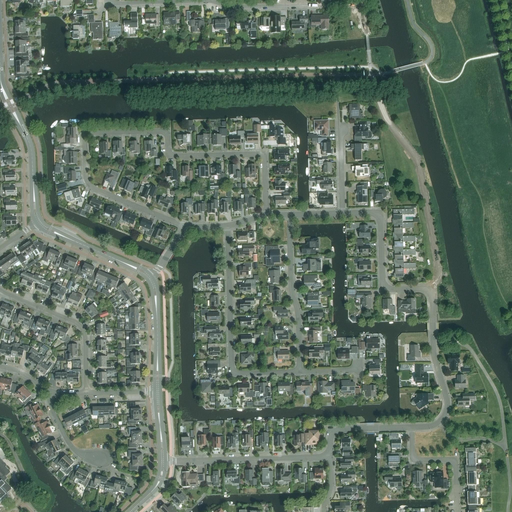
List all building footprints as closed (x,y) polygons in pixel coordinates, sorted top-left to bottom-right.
[(180,13),(179,13),(174,13),(174,12),(170,12),(170,13),(164,13),(164,24),(170,24),(170,23),(176,23),(176,19),(180,19),(180,13)] [(190,12),(187,12),(187,21),(190,21),(190,27),(193,27),(193,33),(201,32),(201,29),(203,29),(203,19),(201,20),(201,17),(190,18),(190,12)] [(137,13),(131,14),(131,22),(124,22),(124,27),(128,27),(128,28),(138,28),(137,13)] [(97,40),(103,40),(102,23),(94,23),(94,15),(88,15),(88,23),(91,23),(91,33),(93,33),(93,38),(93,40),(97,40)] [(156,16),(156,15),(146,15),(146,24),(156,23),(156,25),(159,25),(159,16),(156,16)] [(300,22),(292,22),(292,30),(304,29),(304,23),(308,23),(308,16),(300,17),(300,22)] [(312,21),(309,21),(309,27),(315,27),(315,25),(321,24),(321,29),(328,29),(328,24),(328,16),(312,16),(312,21)] [(286,17),(259,18),(259,31),(260,31),(259,26),(271,26),(271,32),(280,32),(280,26),(286,26),(286,17)] [(14,18),(14,21),(14,22),(15,22),(15,27),(25,27),(25,21),(28,21),(28,18),(14,18)] [(225,20),(224,20),(212,20),(213,25),(215,25),(215,30),(225,30),(225,29),(229,29),(229,19),(225,19),(225,20)] [(256,23),(255,23),(250,23),(248,22),(248,20),(248,19),(236,19),(236,26),(241,26),(241,29),(248,28),(248,31),(251,31),(251,38),(257,38),(256,31),(256,23)] [(121,27),(118,27),(118,22),(118,23),(109,23),(109,29),(111,29),(111,32),(109,32),(110,36),(109,36),(109,39),(112,39),(112,38),(119,38),(118,35),(121,35),(121,27)] [(78,37),(85,37),(84,25),(73,26),(74,33),(73,33),(73,34),(73,39),(78,39),(78,37)] [(14,33),(14,37),(28,37),(28,33),(26,33),(25,27),(15,27),(16,33),(14,33)] [(15,42),(16,42),(16,47),(26,47),(26,41),(28,41),(28,38),(14,38),(15,42)] [(15,53),(15,57),(29,56),(29,53),(26,53),(26,47),(16,47),(16,53),(15,53)] [(15,58),(15,62),(16,62),(17,67),(27,67),(26,61),(29,61),(29,58),(15,58)] [(17,67),(17,73),(15,73),(16,77),(29,76),(29,73),(27,73),(27,67),(17,67)] [(350,119),(362,118),(362,111),(359,111),(359,105),(349,105),(350,119)] [(329,130),(328,121),(314,121),(315,131),(322,130),(322,136),(328,136),(328,130),(329,130)] [(361,141),(361,137),(367,137),(367,139),(370,139),(372,137),(372,133),(370,132),(367,132),(367,122),(360,122),(360,127),(361,127),(361,128),(355,128),(355,136),(354,136),(355,141),(361,141)] [(261,132),(261,125),(253,125),(254,134),(247,134),(247,142),(258,142),(258,133),(257,133),(261,132)] [(267,137),(274,137),(278,140),(278,145),(286,145),(285,139),(283,139),(283,128),(274,129),(274,126),(267,126),(267,129),(269,129),(270,137),(267,137)] [(74,144),(74,139),(76,139),(75,128),(68,128),(68,136),(66,136),(67,139),(67,144),(74,144)] [(221,136),(227,136),(227,129),(219,129),(219,135),(215,135),(214,135),(213,135),(213,145),(221,145),(221,136)] [(236,145),(241,145),(240,138),(244,138),(244,131),(237,131),(238,136),(229,137),(230,145),(236,144),(236,145)] [(183,144),(185,144),(187,144),(191,144),(191,134),(187,134),(187,136),(177,136),(178,141),(179,141),(179,142),(179,143),(179,144),(179,145),(180,146),(183,144)] [(204,144),(210,144),(210,134),(203,134),(203,136),(197,136),(197,146),(204,146),(204,144)] [(330,141),(327,141),(327,138),(318,138),(318,143),(321,143),(321,147),(323,147),(323,152),(327,152),(327,154),(331,154),(330,141)] [(122,149),(121,141),(114,142),(114,153),(121,152),(122,155),(125,155),(125,149),(122,149)] [(151,152),(151,157),(157,157),(157,150),(153,150),(153,141),(145,141),(145,152),(151,152)] [(134,154),(140,154),(140,145),(137,145),(136,142),(130,142),(130,152),(134,151),(134,154)] [(108,151),(107,143),(100,143),(101,154),(105,154),(105,157),(111,157),(111,151),(108,151)] [(364,144),(351,145),(351,150),(355,150),(355,161),(362,160),(361,150),(364,150),(364,144)] [(278,153),(274,153),(274,160),(285,159),(284,156),(289,156),(289,149),(281,149),(278,150),(278,153)] [(76,163),(76,153),(74,153),(74,150),(64,150),(65,156),(63,158),(63,160),(65,162),(67,162),(67,164),(76,163)] [(5,165),(15,164),(15,157),(10,158),(10,157),(9,157),(9,154),(2,154),(3,161),(5,161),(5,165)] [(328,163),(328,160),(319,160),(319,165),(323,165),(324,173),(331,173),(331,163),(328,163)] [(285,171),(290,171),(290,164),(282,164),(278,165),(278,168),(275,168),(275,175),(285,174),(285,171)] [(208,178),(208,165),(208,166),(199,166),(199,170),(196,170),(197,175),(199,175),(199,178),(205,177),(208,177),(208,178)] [(234,178),(240,178),(240,172),(237,172),(237,165),(229,166),(230,175),(234,175),(234,178)] [(246,171),(246,178),(251,178),(255,178),(255,175),(255,165),(249,165),(249,171),(246,171)] [(221,174),(221,166),(216,166),(216,167),(211,167),(211,176),(218,176),(218,179),(220,181),(224,181),(224,174),(221,174)] [(75,171),(74,167),(64,168),(65,174),(69,174),(69,182),(76,181),(76,171),(75,171)] [(173,174),(173,167),(166,167),(166,177),(171,177),(171,181),(177,180),(177,174),(173,174)] [(189,173),(189,167),(183,167),(183,177),(187,176),(187,181),(192,181),(192,173),(189,173)] [(364,175),(367,175),(367,168),(360,168),(360,167),(352,167),(352,171),(357,171),(357,176),(364,176),(364,175)] [(5,180),(15,179),(15,172),(9,173),(9,170),(3,170),(3,176),(5,176),(5,180)] [(119,174),(112,171),(111,175),(107,174),(105,180),(111,183),(110,184),(114,186),(119,174)] [(323,181),(323,178),(317,178),(317,184),(321,184),(322,190),(332,189),(331,181),(323,181)] [(124,190),(131,193),(133,187),(136,189),(139,183),(135,181),(134,183),(124,179),(120,188),(125,189),(124,190)] [(281,179),(275,179),(275,182),(276,182),(276,184),(275,184),(275,191),(285,190),(285,188),(287,188),(288,187),(288,185),(287,184),(280,184),(279,182),(281,182),(281,179)] [(358,203),(367,203),(366,183),(361,183),(361,187),(357,187),(358,203)] [(6,195),(16,194),(15,187),(10,188),(10,185),(3,185),(3,191),(5,191),(6,195)] [(140,197),(147,199),(149,196),(152,197),(153,194),(156,188),(150,185),(150,186),(149,185),(148,185),(147,185),(146,186),(145,187),(145,188),(144,188),(141,187),(142,186),(141,186),(139,192),(142,193),(140,197)] [(81,207),(84,200),(84,199),(81,198),(81,195),(80,195),(79,189),(64,193),(64,194),(65,193),(66,198),(67,199),(67,200),(68,201),(69,202),(70,202),(71,202),(72,202),(76,201),(79,202),(77,205),(81,207)] [(374,190),(370,190),(371,197),(374,197),(375,202),(382,202),(382,203),(382,199),(383,199),(385,198),(387,195),(387,193),(385,191),(383,190),(381,190),(379,191),(377,193),(377,195),(374,195),(374,190)] [(325,196),(325,193),(318,193),(318,196),(320,196),(320,205),(332,204),(332,196),(325,196)] [(284,197),(276,198),(276,205),(286,204),(286,200),(290,199),(289,194),(284,194),(284,197)] [(169,203),(173,205),(174,202),(174,199),(167,196),(166,199),(161,197),(158,204),(167,208),(169,203)] [(212,204),(208,204),(208,214),(215,213),(215,209),(218,209),(218,207),(218,200),(218,196),(215,196),(214,196),(214,199),(214,200),(212,200),(212,204)] [(256,208),(255,198),(248,199),(248,197),(245,197),(245,204),(248,204),(248,208),(256,208)] [(102,202),(92,198),(89,205),(86,204),(83,210),(89,213),(91,207),(99,210),(102,202)] [(181,214),(188,213),(188,205),(192,205),(192,199),(186,199),(186,203),(181,203),(181,214)] [(231,205),(231,199),(222,199),(221,200),(221,213),(228,213),(228,205),(231,205)] [(241,205),(244,205),(244,199),(239,199),(239,202),(234,202),(234,212),(241,212),(241,205)] [(6,210),(16,209),(16,202),(10,203),(10,200),(4,200),(4,206),(6,206),(6,210)] [(195,204),(195,214),(202,214),(202,209),(205,209),(205,202),(202,202),(202,204),(195,204)] [(119,211),(120,209),(112,206),(112,208),(108,207),(105,213),(111,216),(111,217),(112,219),(113,220),(112,221),(117,224),(122,212),(119,211)] [(393,210),(393,220),(393,223),(402,223),(402,215),(414,215),(414,209),(393,210)] [(133,225),(137,216),(127,212),(126,214),(123,213),(119,222),(125,224),(126,222),(133,225)] [(6,225),(16,224),(16,217),(12,218),(12,217),(10,217),(10,213),(3,214),(3,221),(6,221),(6,225)] [(150,229),(153,223),(149,221),(148,222),(142,219),(140,226),(143,227),(143,228),(144,230),(146,231),(145,234),(151,237),(153,230),(150,229)] [(413,223),(402,223),(393,223),(393,237),(403,237),(402,229),(413,228),(413,223)] [(163,238),(166,239),(169,234),(166,233),(167,229),(161,226),(159,230),(156,228),(155,231),(153,237),(158,239),(159,236),(163,238)] [(368,229),(368,226),(361,226),(361,230),(359,230),(359,238),(370,237),(370,229),(368,229)] [(254,232),(249,232),(249,233),(247,233),(238,233),(238,241),(247,240),(247,237),(249,237),(250,238),(254,238),(254,232)] [(415,236),(403,237),(393,237),(394,250),(403,250),(403,242),(415,242),(415,236)] [(303,246),(303,249),(303,254),(316,254),(316,249),(319,249),(318,239),(309,239),(309,243),(308,243),(308,244),(307,246),(303,246)] [(38,242),(36,243),(34,245),(31,240),(27,243),(32,252),(36,249),(40,253),(40,254),(44,244),(38,242)] [(27,243),(22,246),(28,254),(32,252),(27,243)] [(363,246),(363,243),(355,243),(356,250),(360,250),(360,253),(370,253),(370,246),(363,246)] [(22,255),(20,257),(23,262),(26,260),(24,257),(28,254),(22,246),(18,249),(22,255)] [(243,250),(239,250),(239,257),(249,257),(249,252),(254,252),(254,246),(247,247),(243,247),(243,250)] [(278,246),(266,247),(266,255),(270,255),(270,258),(266,259),(266,266),(274,266),(274,263),(280,263),(279,250),(278,250),(278,246)] [(52,261),(55,252),(50,249),(48,256),(45,254),(42,260),(47,263),(49,260),(52,261)] [(394,250),(394,264),(403,264),(403,256),(415,255),(415,250),(403,250),(394,250)] [(13,252),(9,255),(14,264),(19,261),(21,264),(23,262),(20,257),(17,258),(13,252)] [(55,252),(52,261),(54,262),(53,265),(58,267),(61,261),(58,260),(61,254),(55,252)] [(9,255),(5,258),(10,267),(14,264),(9,255)] [(69,268),(73,259),(67,257),(65,263),(62,262),(59,267),(68,271),(69,268)] [(5,258),(0,261),(6,269),(10,267),(5,258)] [(371,270),(370,263),(370,262),(363,262),(363,258),(355,259),(355,264),(359,264),(359,270),(371,270)] [(78,261),(73,259),(69,268),(72,269),(70,272),(76,274),(78,268),(75,267),(78,261)] [(303,265),(303,269),(308,269),(308,271),(317,271),(317,260),(308,260),(308,264),(303,265)] [(394,264),(394,277),(394,278),(404,277),(404,269),(416,269),(416,263),(403,264),(394,264)] [(86,275),(90,266),(85,264),(82,270),(79,269),(77,275),(82,277),(83,274),(86,275)] [(249,268),(251,268),(251,264),(244,264),(244,267),(239,267),(239,277),(244,277),(244,276),(249,276),(249,268)] [(90,266),(86,275),(89,276),(88,279),(93,281),(95,275),(92,274),(95,268),(90,266)] [(279,271),(280,271),(280,268),(273,268),(273,271),(269,271),(269,277),(271,276),(271,283),(279,283),(279,271)] [(26,271),(18,276),(23,279),(21,284),(26,286),(31,274),(27,273),(26,271)] [(96,284),(99,285),(104,273),(98,271),(95,280),(98,281),(96,284)] [(102,283),(105,284),(109,275),(104,273),(99,285),(101,286),(102,283)] [(31,274),(26,286),(31,288),(33,283),(36,284),(39,276),(35,274),(35,276),(31,274)] [(107,289),(109,290),(114,277),(109,275),(105,284),(108,286),(107,289)] [(371,286),(371,278),(365,278),(365,275),(355,275),(356,281),(361,280),(361,286),(371,286)] [(39,276),(36,284),(38,285),(36,290),(41,292),(46,281),(43,279),(44,278),(39,276)] [(318,279),(317,276),(304,276),(304,286),(308,286),(308,287),(310,287),(310,286),(313,286),(312,290),(314,290),(321,289),(320,284),(314,283),(314,279),(318,279)] [(115,289),(115,288),(119,280),(114,277),(109,290),(111,290),(112,287),(115,289)] [(210,277),(203,277),(200,277),(200,284),(207,284),(208,288),(218,288),(218,280),(210,280),(210,277)] [(46,281),(41,292),(47,294),(49,289),(51,288),(52,289),(54,284),(55,282),(51,280),(51,282),(46,281)] [(116,293),(117,295),(128,287),(125,283),(124,283),(122,281),(119,280),(115,288),(117,288),(118,291),(116,293)] [(249,284),(240,284),(240,292),(251,292),(251,289),(256,288),(256,280),(248,280),(249,284)] [(52,289),(51,290),(54,291),(52,296),(57,299),(60,291),(62,288),(62,287),(54,284),(52,289)] [(121,295),(123,297),(131,292),(128,287),(117,295),(118,297),(121,295)] [(273,302),(281,301),(281,290),(276,291),(276,287),(270,287),(270,293),(273,293),(273,302)] [(60,291),(57,299),(62,301),(65,293),(66,290),(66,289),(62,288),(60,291)] [(371,293),(357,294),(356,290),(347,290),(348,295),(354,298),(361,298),(362,302),(363,308),(371,308),(371,304),(370,304),(370,298),(371,298),(371,293)] [(122,302),(123,304),(134,296),(131,292),(123,297),(125,300),(122,302)] [(71,295),(67,303),(72,305),(76,297),(77,294),(73,293),(72,295),(71,295)] [(76,297),(72,305),(78,307),(81,299),(82,295),(77,293),(77,294),(76,297)] [(210,307),(219,306),(218,296),(212,296),(212,293),(205,293),(205,297),(207,297),(207,299),(210,299),(210,307)] [(309,297),(308,297),(308,302),(307,303),(308,304),(308,305),(312,305),(312,309),(322,308),(322,305),(318,305),(318,302),(319,301),(318,300),(318,297),(319,297),(319,293),(309,293),(309,297)] [(129,307),(129,308),(138,307),(138,306),(138,304),(137,302),(137,301),(134,296),(123,304),(125,306),(127,304),(129,307)] [(245,302),(240,302),(240,309),(250,309),(250,304),(254,304),(254,298),(248,299),(245,299),(245,302)] [(407,302),(403,302),(403,301),(398,301),(398,310),(398,313),(403,313),(403,309),(407,309),(415,309),(415,299),(407,299),(407,302)] [(390,314),(395,314),(395,307),(392,307),(392,300),(383,300),(383,310),(390,309),(390,314)] [(5,314),(9,305),(3,303),(1,308),(0,308),(0,314),(1,315),(2,313),(5,314)] [(93,303),(92,305),(85,310),(88,314),(95,309),(97,308),(93,303)] [(9,305),(5,314),(8,315),(7,318),(13,320),(15,314),(12,313),(14,307),(9,305)] [(288,317),(287,310),(281,311),(281,308),(274,308),(274,313),(278,313),(278,317),(288,317)] [(88,314),(92,319),(99,313),(95,309),(88,314)] [(23,322),(27,313),(21,310),(19,316),(16,315),(13,321),(18,324),(20,320),(23,322)] [(207,321),(219,321),(219,313),(212,313),(208,313),(208,310),(201,310),(201,316),(207,316),(207,321)] [(318,317),(323,317),(323,310),(314,310),(315,314),(308,314),(308,321),(318,321),(318,317)] [(27,313),(23,322),(26,323),(25,325),(31,327),(33,322),(30,320),(32,315),(27,313)] [(38,328),(41,329),(45,320),(39,318),(37,323),(34,322),(32,328),(37,330),(38,328)] [(48,328),(50,322),(45,320),(41,329),(40,331),(43,333),(49,335),(51,329),(48,328)] [(56,335),(59,337),(63,328),(57,325),(55,331),(52,330),(50,335),(55,338),(56,335)] [(205,327),(201,327),(201,328),(201,331),(202,334),(205,334),(210,334),(210,339),(220,338),(219,331),(215,331),(215,327),(212,327),(205,327)] [(288,339),(288,333),(283,333),(283,330),(282,330),(282,327),(275,327),(275,335),(278,335),(278,339),(288,339)] [(63,328),(59,337),(62,338),(61,341),(65,343),(71,339),(69,337),(66,335),(68,330),(63,328)] [(317,331),(321,331),(321,328),(313,328),(313,331),(309,331),(309,336),(309,342),(317,342),(317,331)] [(129,337),(129,340),(139,340),(139,334),(132,334),(132,331),(126,331),(126,337),(129,337)] [(71,339),(65,343),(65,347),(68,347),(68,351),(78,350),(78,344),(72,345),(71,340),(71,339)] [(139,340),(129,340),(129,343),(126,343),(126,349),(133,349),(133,345),(139,345),(139,340)] [(367,348),(379,348),(379,340),(367,340),(367,348)] [(11,345),(8,344),(5,356),(11,357),(11,355),(14,344),(13,344),(11,344),(11,345)] [(210,356),(220,356),(220,349),(218,349),(218,344),(208,344),(208,353),(210,355),(210,356)] [(29,346),(25,345),(23,345),(23,347),(20,346),(19,348),(17,357),(22,358),(24,351),(28,352),(29,346)] [(415,357),(420,357),(420,353),(418,353),(418,346),(411,346),(411,355),(407,355),(407,361),(415,361),(415,357)] [(309,358),(319,358),(319,354),(323,354),(323,347),(316,347),(316,351),(309,351),(309,358)] [(351,354),(357,354),(357,347),(351,347),(351,350),(349,350),(338,351),(338,359),(349,358),(349,354),(351,354)] [(39,353),(36,351),(34,350),(32,348),(29,353),(28,354),(30,356),(27,360),(32,364),(39,354),(39,353)] [(278,360),(289,360),(288,351),(280,351),(280,348),(274,348),(274,354),(278,354),(278,360)] [(66,360),(72,360),(72,357),(78,356),(78,350),(68,351),(68,354),(66,354),(66,360)] [(130,355),(130,359),(140,358),(140,353),(133,353),(133,350),(126,350),(126,356),(130,355)] [(242,355),(242,364),(251,364),(251,357),(254,357),(254,352),(248,352),(248,355),(242,355)] [(32,364),(36,367),(43,358),(44,357),(42,355),(42,356),(39,354),(32,364)] [(458,363),(459,363),(459,355),(447,355),(448,363),(451,363),(451,365),(451,371),(458,371),(458,363)] [(36,367),(35,368),(40,372),(45,365),(42,363),(45,359),(43,358),(36,367)] [(140,358),(130,359),(130,362),(127,362),(127,367),(133,367),(133,364),(140,364),(140,358)] [(369,366),(369,374),(370,374),(371,374),(371,375),(377,375),(377,374),(379,373),(379,374),(380,374),(380,373),(379,366),(379,363),(381,363),(380,359),(374,360),(374,363),(375,363),(376,366),(369,366)] [(219,365),(220,365),(220,361),(207,361),(207,365),(205,367),(206,370),(207,370),(208,374),(218,373),(218,367),(219,367),(219,365)] [(45,365),(40,372),(45,375),(52,365),(50,363),(48,367),(45,365)] [(416,374),(415,374),(415,383),(428,382),(428,374),(422,374),(422,371),(423,371),(423,365),(416,365),(416,374)] [(130,374),(130,377),(140,377),(140,371),(133,371),(133,368),(127,369),(127,374),(130,374)] [(455,388),(465,388),(465,380),(464,380),(464,375),(457,376),(457,380),(455,381),(455,388)] [(140,377),(130,377),(130,380),(127,380),(127,386),(134,386),(134,383),(140,383),(140,377)] [(7,379),(4,390),(10,391),(10,392),(13,393),(17,386),(11,385),(12,381),(7,379)] [(202,393),(212,393),(212,391),(212,383),(210,383),(210,380),(200,380),(201,387),(202,387),(202,393)] [(354,396),(360,396),(360,389),(354,389),(354,383),(350,383),(350,381),(342,381),(342,391),(348,391),(348,393),(354,393),(354,396)] [(306,396),(312,396),(312,386),(309,386),(308,382),(297,383),(298,391),(306,391),(306,396)] [(327,390),(334,390),(334,383),(327,384),(327,382),(318,382),(318,393),(327,393),(327,390)] [(259,392),(259,394),(263,394),(263,395),(266,395),(266,397),(271,397),(270,389),(267,389),(267,383),(259,384),(259,385),(254,385),(254,393),(255,393),(255,394),(255,392),(259,392)] [(288,394),(293,394),(293,384),(289,384),(289,383),(278,383),(278,391),(288,391),(288,394)] [(246,398),(253,397),(253,391),(249,391),(249,384),(245,384),(238,385),(238,393),(246,392),(246,398)] [(367,397),(375,397),(375,386),(366,386),(366,385),(362,385),(362,391),(366,391),(367,397)] [(17,386),(13,393),(14,395),(15,394),(19,398),(27,391),(23,386),(20,389),(17,386)] [(219,394),(224,394),(225,397),(229,397),(229,396),(233,396),(232,388),(229,388),(229,387),(219,387),(219,394)] [(27,391),(19,398),(24,402),(23,403),(25,405),(31,400),(29,397),(31,395),(27,391)] [(416,405),(419,409),(428,404),(428,400),(433,400),(433,394),(417,394),(417,398),(413,400),(413,401),(412,401),(412,402),(411,403),(412,403),(412,404),(412,405),(413,405),(414,405),(415,405),(416,405)] [(463,398),(458,398),(458,406),(465,406),(469,406),(469,400),(475,400),(474,394),(467,394),(463,394),(463,398)] [(131,409),(131,415),(141,415),(141,409),(136,409),(135,403),(128,403),(128,409),(131,409)] [(31,405),(25,408),(24,408),(26,411),(25,411),(28,417),(31,415),(40,410),(39,407),(39,408),(37,405),(32,408),(31,405)] [(109,407),(109,415),(115,415),(118,415),(118,409),(115,409),(115,405),(111,406),(111,407),(109,407)] [(88,409),(90,415),(93,415),(93,416),(98,416),(98,407),(96,407),(96,406),(93,406),(93,409),(88,409)] [(79,412),(83,420),(88,417),(87,417),(90,415),(88,409),(85,411),(83,409),(80,410),(81,411),(79,412)] [(42,413),(40,410),(31,415),(33,418),(31,419),(34,424),(39,421),(38,418),(43,416),(41,413),(42,413)] [(78,422),(83,420),(79,412),(77,413),(76,412),(73,414),(78,422)] [(73,425),(78,422),(73,414),(71,415),(71,416),(69,417),(73,425)] [(128,418),(128,420),(128,424),(136,424),(136,421),(141,421),(141,415),(131,415),(132,418),(128,418)] [(68,427),(73,425),(69,417),(67,418),(67,417),(64,419),(65,421),(63,423),(65,428),(68,427)] [(34,425),(37,431),(38,432),(39,432),(40,432),(49,427),(48,424),(46,422),(41,425),(39,422),(34,425)] [(49,427),(40,432),(42,435),(40,436),(42,441),(48,438),(46,435),(52,433),(50,430),(51,430),(49,427)] [(132,434),(132,438),(142,437),(142,432),(136,432),(136,427),(128,428),(129,435),(132,434)] [(199,446),(206,445),(205,436),(209,436),(209,430),(204,430),(204,435),(198,435),(199,446)] [(243,446),(250,446),(249,438),(253,438),(252,430),(249,431),(249,435),(243,435),(243,446)] [(316,441),(319,441),(319,430),(308,431),(308,434),(305,434),(305,445),(316,444),(316,441)] [(226,447),(226,448),(236,447),(235,439),(238,439),(238,433),(233,433),(233,437),(227,437),(228,447),(226,447)] [(257,447),(256,447),(264,447),(264,442),(268,442),(268,440),(268,433),(261,433),(261,436),(256,436),(257,447)] [(294,446),(300,446),(300,443),(304,443),(304,434),(300,434),(300,435),(294,436),(294,446)] [(275,436),(275,446),(282,446),(282,443),(285,443),(285,435),(281,435),(281,436),(275,436)] [(213,438),(213,448),(220,448),(220,445),(223,445),(223,436),(219,436),(219,438),(213,438)] [(399,440),(398,436),(389,436),(389,444),(391,443),(391,448),(395,448),(395,450),(398,450),(398,448),(401,448),(401,449),(401,440),(399,440)] [(142,437),(132,438),(132,441),(129,441),(129,448),(137,448),(137,443),(142,443),(142,437)] [(185,437),(182,438),(182,449),(190,449),(193,449),(193,439),(190,439),(190,438),(185,439),(185,437)] [(348,439),(341,439),(341,441),(340,442),(343,445),(343,446),(341,446),(341,448),(343,447),(343,451),(343,456),(350,456),(350,442),(352,439),(350,437),(348,439)] [(41,443),(37,445),(38,448),(43,445),(45,448),(46,448),(47,450),(58,445),(56,440),(49,443),(48,440),(42,443),(41,443)] [(49,459),(56,456),(59,455),(57,452),(61,450),(58,445),(47,450),(48,451),(47,454),(49,459)] [(466,459),(478,459),(478,448),(475,448),(465,448),(465,454),(466,454),(466,459)] [(133,457),(133,460),(142,460),(142,454),(137,454),(137,450),(128,450),(128,457),(133,457)] [(398,463),(400,463),(399,456),(400,456),(400,453),(391,453),(391,456),(388,456),(389,467),(398,467),(398,463)] [(59,466),(61,468),(70,459),(65,455),(60,460),(58,458),(54,463),(58,467),(59,466)] [(353,460),(352,457),(346,457),(347,460),(340,461),(341,468),(351,467),(351,460),(353,460)] [(0,502),(7,496),(6,495),(7,494),(6,494),(11,490),(10,489),(11,488),(4,481),(7,479),(5,477),(9,473),(9,472),(10,471),(5,467),(6,466),(5,465),(6,464),(0,458),(0,502)] [(70,459),(61,468),(63,470),(63,471),(67,475),(71,471),(69,468),(74,463),(70,459)] [(465,465),(465,469),(475,469),(475,466),(476,466),(476,464),(478,464),(478,459),(466,459),(466,460),(466,465),(465,465)] [(142,460),(133,460),(133,464),(130,464),(130,471),(137,470),(137,466),(143,466),(142,460)] [(70,479),(75,481),(74,482),(78,484),(78,483),(79,482),(78,482),(84,471),(79,468),(76,474),(73,473),(70,479)] [(313,479),(323,479),(323,468),(315,469),(315,473),(309,473),(309,480),(313,480),(313,479)] [(291,482),(291,473),(284,473),(284,469),(284,470),(277,471),(277,470),(277,481),(284,481),(284,482),(291,482)] [(306,482),(306,475),(303,475),(302,469),(300,469),(299,469),(295,469),(295,473),(294,474),(295,475),(295,479),(299,479),(300,483),(306,482)] [(475,469),(465,469),(465,473),(467,473),(467,479),(479,479),(479,478),(478,478),(478,474),(476,474),(476,472),(475,472),(475,469)] [(256,479),(253,479),(253,470),(244,470),(244,471),(246,471),(246,481),(250,480),(251,485),(256,485),(256,479)] [(269,470),(262,470),(262,477),(261,477),(262,480),(262,485),(269,485),(269,483),(273,483),(272,471),(269,471),(269,470)] [(79,482),(78,483),(86,487),(89,481),(86,480),(89,473),(84,471),(78,482),(79,482)] [(219,486),(219,471),(213,471),(213,476),(206,476),(206,483),(213,483),(213,486),(219,486)] [(226,477),(229,480),(231,478),(234,478),(234,484),(240,484),(240,476),(236,476),(236,471),(227,471),(227,476),(226,477)] [(423,472),(423,471),(413,472),(413,483),(413,484),(417,487),(420,487),(420,483),(421,483),(421,484),(424,484),(424,487),(426,487),(427,487),(427,480),(424,480),(424,481),(421,481),(421,472),(423,472)] [(183,472),(183,487),(190,487),(190,485),(195,485),(195,481),(204,481),(203,474),(203,475),(197,475),(197,474),(189,474),(189,472),(183,472)] [(355,478),(355,472),(348,472),(348,476),(341,476),(341,480),(341,481),(341,483),(351,483),(351,478),(355,478)] [(443,489),(447,489),(447,480),(443,480),(443,473),(434,473),(430,473),(430,482),(432,482),(435,484),(435,488),(443,488),(443,489)] [(91,481),(90,487),(95,488),(97,485),(100,486),(102,477),(96,475),(95,481),(91,481)] [(397,489),(401,489),(401,478),(392,479),(392,475),(384,475),(385,481),(390,481),(390,487),(397,487),(397,489)] [(100,486),(99,489),(105,490),(108,491),(109,491),(111,484),(107,483),(108,478),(102,477),(100,486)] [(468,485),(468,489),(475,488),(475,485),(476,485),(476,479),(479,479),(467,479),(467,485),(468,485)] [(111,484),(109,491),(109,492),(114,493),(116,493),(116,492),(119,493),(119,491),(121,482),(115,480),(114,484),(111,484)] [(121,482),(119,491),(124,492),(124,493),(131,495),(133,488),(126,486),(127,483),(121,482)] [(343,490),(341,490),(341,497),(348,497),(350,499),(353,495),(352,494),(351,492),(356,492),(357,492),(357,488),(357,486),(350,486),(344,487),(344,490),(343,490)] [(467,498),(477,498),(476,492),(475,492),(475,488),(468,489),(468,492),(467,492),(467,498)] [(176,493),(171,498),(174,501),(174,504),(176,504),(179,506),(181,504),(182,504),(183,504),(183,501),(186,498),(182,493),(180,495),(178,495),(176,493)] [(468,505),(468,508),(476,508),(476,505),(481,505),(480,498),(477,498),(467,498),(467,499),(467,505),(468,505)] [(345,511),(345,510),(349,510),(349,502),(340,503),(340,507),(337,507),(337,506),(334,506),(334,511),(335,511),(334,511),(345,511)]
